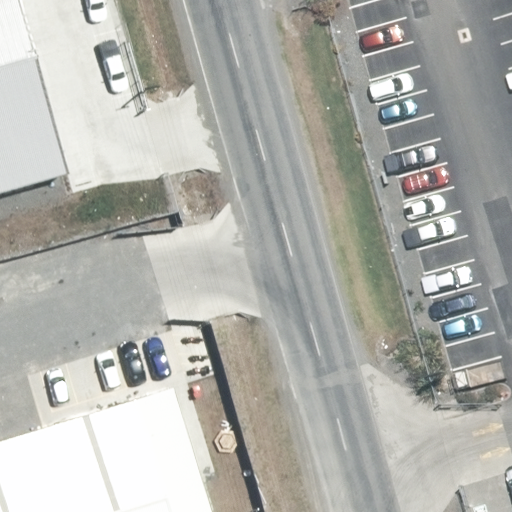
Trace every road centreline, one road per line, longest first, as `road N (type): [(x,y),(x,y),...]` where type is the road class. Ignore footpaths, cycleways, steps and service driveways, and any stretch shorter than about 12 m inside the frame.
road 1 (unclassified): [(367,511),(224,0)]
road 2 (unknown): [(356,475),(511,426)]
road 3 (unknown): [(511,129),(476,0)]
